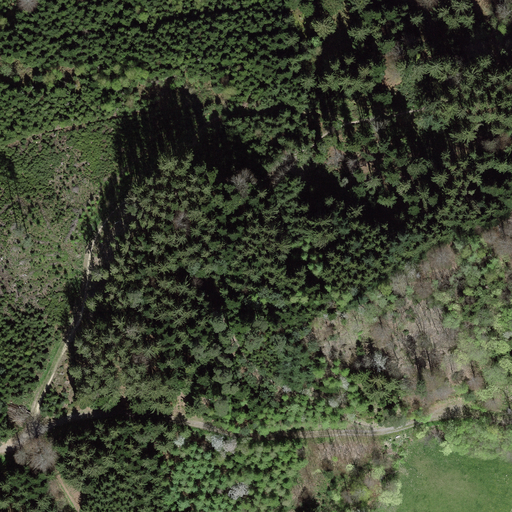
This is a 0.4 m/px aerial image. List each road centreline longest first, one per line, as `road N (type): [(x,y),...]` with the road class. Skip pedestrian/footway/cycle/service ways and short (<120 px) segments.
road 1 (track): [(379,431),(251,434),(112,414),(49,426),(0,449)]
road 2 (track): [(511,423),(441,417),(379,431)]
